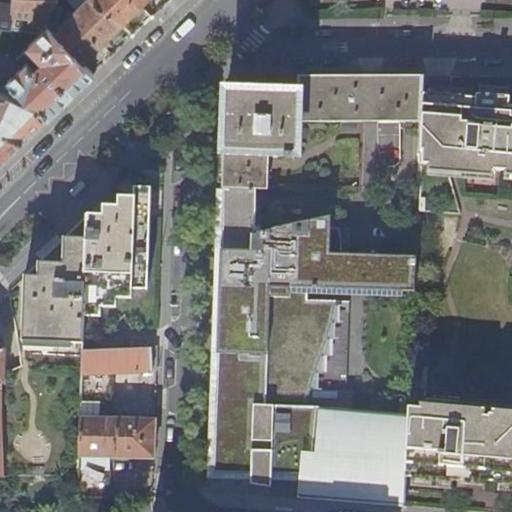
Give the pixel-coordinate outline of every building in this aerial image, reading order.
[(0,26),(15,28),(40,31),(44,24),(49,14),(56,0),(10,0),(10,4),(0,2),(0,26)] [(52,32),(82,62),(95,49),(102,42),(108,36),(121,23),(92,0),(83,0),(77,6),(69,0),(56,0),(49,14),(59,24),(52,32)] [(92,0),(121,23),(139,6),(132,0),(92,0)] [(0,160),(24,137),(57,105),(92,72),(82,62),(52,32),(44,24),(40,31),(15,28),(16,34),(17,40),(29,45),(43,60),(35,68),(28,62),(0,88),(0,160)] [(10,37),(16,34),(15,28),(0,26),(0,35),(1,36),(10,37)] [(248,77),(228,94),(225,188),(260,189),(269,190),(270,152),(286,152),(286,158),(293,157),(294,153),(298,153),(299,122),(341,122),(341,134),(343,133),(344,132),(356,132),(357,122),(422,122),(423,105),(423,93),(424,76),(421,77),(420,82),(386,82),(386,77),(362,77),(248,77)] [(511,106),(509,106),(509,96),(494,95),(477,94),(477,103),(452,101),(452,96),(423,93),(423,105),(422,122),(420,155),(423,156),(422,165),(465,168),(465,171),(494,173),(495,170),(511,171),(511,106)] [(104,215),(91,215),(89,258),(86,317),(102,317),(103,308),(118,309),(119,299),(134,299),(134,290),(150,290),(153,188),(135,187),(135,197),(120,198),(119,206),(105,207),(104,215)] [(298,497),(404,505),(406,475),(409,416),(326,408),(327,393),(347,394),(352,303),(309,300),(309,288),(415,292),(417,257),(331,254),(333,214),(259,230),(260,189),(225,188),(215,473),(252,473),(252,483),(273,485),(273,474),(287,474),(301,474),(298,497)] [(89,258),(91,215),(44,260),(26,277),(25,342),(85,344),(86,317),(89,258)] [(159,371),(160,346),(132,348),(85,350),(84,376),(80,475),(79,499),(111,499),(113,458),(156,459),(157,420),(114,419),(116,374),(159,371)] [(409,416),(406,475),(460,480),(460,478),(463,479),(463,473),(473,474),(484,476),(484,480),(511,482),(511,415),(490,414),(490,415),(461,413),(461,411),(410,406),(409,416)]
